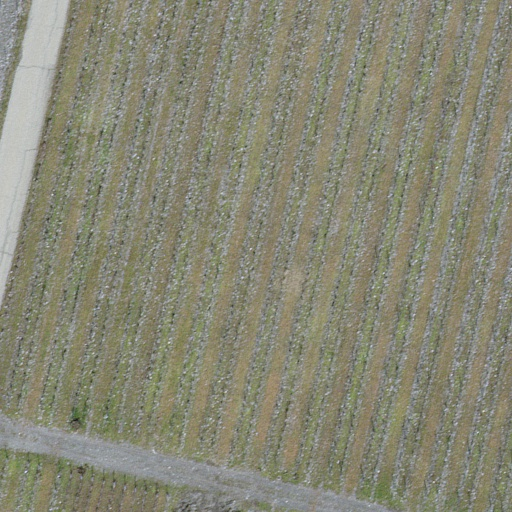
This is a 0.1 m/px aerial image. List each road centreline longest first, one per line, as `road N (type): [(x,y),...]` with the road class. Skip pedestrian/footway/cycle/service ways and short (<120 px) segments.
road 1 (track): [(0,429),(354,511)]
road 2 (track): [(0,209),(48,0)]
